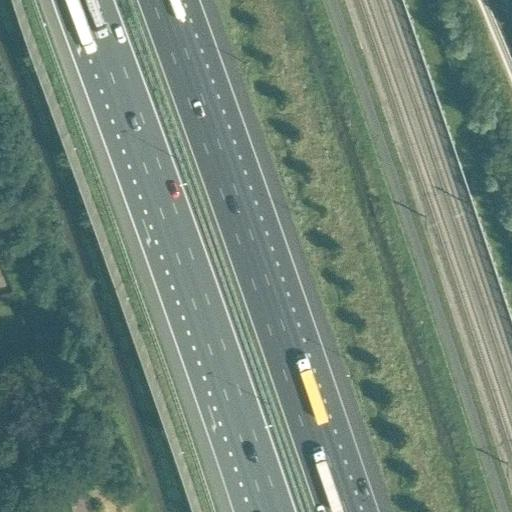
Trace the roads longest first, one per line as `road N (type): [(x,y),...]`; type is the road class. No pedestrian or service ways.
road 1 (motorway): [(90,0),(272,511)]
road 2 (motorway): [(339,511),(159,0)]
